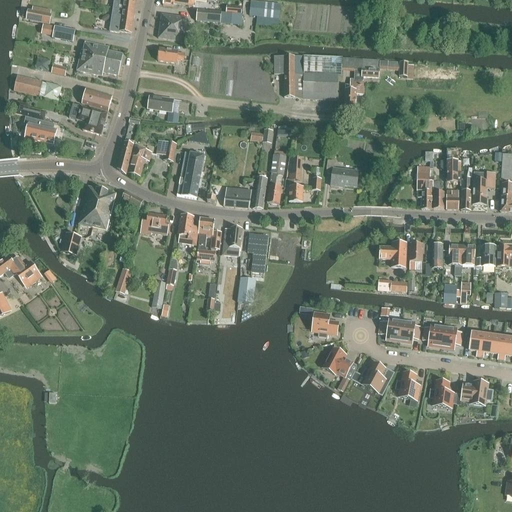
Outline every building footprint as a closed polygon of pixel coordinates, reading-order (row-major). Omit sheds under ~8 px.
[(114,0),(114,3),(113,9),(134,12),(135,0),(114,0)] [(194,0),(207,2),(206,0),(163,0),(163,6),(173,8),(173,5),(193,8),(194,0)] [(249,17),(257,17),(279,20),(281,6),(251,3),(249,17)] [(26,22),(44,25),(50,26),(52,15),(50,15),(51,11),(32,8),(32,11),(28,11),(26,22)] [(119,32),(131,34),(134,12),(113,9),(110,32),(119,34),(119,32)] [(242,16),(200,12),(197,11),(196,22),(241,27),(242,16)] [(183,43),(186,19),(161,15),(158,39),(183,43)] [(72,43),(73,41),(74,32),(55,28),(53,39),(72,43)] [(81,52),(80,58),(120,67),(122,56),(107,53),(108,49),(85,44),(83,52),(81,52)] [(177,61),(184,62),(185,55),(178,54),(178,53),(160,50),(158,62),(176,65),(177,61)] [(337,102),(337,95),(338,77),(342,77),(342,73),(342,60),(342,58),(303,57),(303,65),(303,58),(274,58),(274,76),(284,76),(284,99),(294,99),(302,101),(337,102)] [(77,72),(102,78),(103,74),(118,78),(120,67),(80,58),(77,72)] [(48,74),(51,62),(39,59),(36,71),(48,74)] [(345,86),(344,113),(355,114),(356,95),(363,96),(363,81),(363,78),(379,79),(379,71),(380,62),(362,61),(362,73),(354,72),(354,73),(354,81),(350,80),(350,86),(345,86)] [(388,63),(388,69),(400,69),(399,72),(399,77),(400,77),(407,78),(408,64),(400,63),(388,63)] [(53,66),(51,74),(64,77),(66,69),(53,66)] [(14,92),(39,98),(42,83),(17,77),(14,92)] [(46,84),(44,98),(59,101),(62,87),(46,84)] [(108,112),(112,98),(86,90),(82,105),(108,112)] [(150,98),(148,110),(172,114),(174,101),(150,98)] [(18,104),(15,115),(22,117),(44,122),(46,113),(28,109),(24,108),(25,105),(18,104)] [(105,123),(107,114),(90,109),(89,110),(81,107),(77,121),(85,124),(83,132),(101,137),(103,128),(104,128),(105,124),(105,123)] [(171,114),(169,123),(176,125),(178,115),(171,114)] [(57,131),(35,126),(36,121),(21,118),(19,128),(31,131),(39,133),(37,142),(54,145),(57,131)] [(263,143),(271,144),(275,144),(276,137),(272,136),(272,132),(264,131),(263,143)] [(205,133),(197,136),(199,141),(207,138),(205,133)] [(327,145),(333,146),(335,134),(329,133),(327,145)] [(251,141),(263,143),(263,136),(252,134),(251,141)] [(164,162),(173,163),(177,145),(159,142),(156,154),(165,156),(164,162)] [(126,176),(133,146),(124,144),(117,170),(126,176)] [(152,153),(135,149),(128,174),(140,177),(145,161),(149,163),(152,153)] [(179,186),(177,197),(196,201),(204,157),(191,155),(190,155),(185,154),(180,180),(179,186)] [(425,163),(433,163),(433,154),(425,154),(425,163)] [(511,155),(503,155),(501,180),(511,180),(511,155)] [(286,158),(274,157),(267,205),(279,206),(282,189),(275,188),(277,175),(284,176),(286,158)] [(356,189),(358,174),(333,170),(334,162),(327,162),(326,174),(332,175),(331,187),(339,188),(339,186),(356,189)] [(458,163),(447,163),(447,184),(461,184),(461,165),(458,165),(458,163)] [(434,179),(430,179),(430,168),(418,168),(417,183),(433,183),(434,183),(434,179)] [(461,212),(470,213),(472,179),(472,171),(468,171),(467,179),(466,193),(462,193),(461,212)] [(487,190),(495,191),(495,175),(474,174),(472,207),(486,207),(487,190)] [(298,182),(299,175),(290,175),(289,181),(289,188),(290,188),(289,204),(302,204),(303,188),(294,188),(294,182),(298,182)] [(257,179),(252,210),(263,210),(267,180),(257,179)] [(321,180),(313,180),(312,192),(320,192),(321,180)] [(422,210),(432,211),(432,193),(433,193),(433,191),(433,183),(417,183),(417,192),(422,192),(422,210)] [(434,211),(444,211),(444,194),(439,194),(439,191),(439,183),(434,183),(433,183),(433,191),(434,191),(434,211)] [(511,185),(502,185),(502,198),(501,198),(500,214),(511,214),(511,185)] [(79,226),(93,229),(102,192),(88,188),(79,226)] [(252,192),(226,190),(224,208),(249,210),(252,192)] [(116,195),(102,192),(93,229),(106,232),(116,195)] [(120,205),(118,210),(125,214),(135,197),(126,192),(120,204),(120,205)] [(446,211),(459,211),(459,192),(447,192),(446,211)] [(137,214),(143,201),(135,197),(125,214),(132,217),(134,212),(137,214)] [(167,218),(148,215),(147,221),(142,220),(140,235),(151,237),(151,235),(167,237),(169,225),(166,225),(167,218)] [(181,217),(178,236),(179,237),(178,244),(196,247),(199,228),(193,227),(194,219),(181,217)] [(125,228),(134,231),(138,221),(128,218),(125,228)] [(199,231),(199,237),(196,263),(200,263),(200,265),(210,266),(211,264),(214,265),(215,254),(208,253),(205,249),(206,239),(212,240),(211,250),(219,251),(221,234),(217,233),(218,231),(214,230),(215,222),(200,220),(199,231)] [(222,256),(239,258),(242,230),(231,229),(231,231),(225,231),(222,256)] [(127,253),(128,251),(132,236),(123,233),(121,237),(123,238),(119,250),(127,253)] [(63,244),(79,248),(81,238),(65,234),(63,244)] [(263,275),(267,238),(264,237),(249,236),(248,236),(246,254),(252,255),(250,274),(263,275)] [(79,248),(63,244),(61,253),(76,257),(79,248)] [(405,262),(406,245),(393,245),(393,250),(380,249),(379,261),(392,261),(392,269),(404,270),(405,261),(405,262)] [(409,271),(415,271),(422,271),(423,246),(410,245),(409,271)] [(442,270),(442,263),(443,246),(433,246),(432,264),(436,264),(436,270),(442,270)] [(449,247),(449,266),(455,267),(455,277),(461,277),(462,263),(462,256),(463,256),(463,247),(449,247)] [(475,248),(463,247),(463,256),(462,256),(462,263),(462,266),(471,267),(472,259),(474,259),(475,248)] [(476,268),(495,268),(496,248),(483,248),(482,260),(477,260),(476,268)] [(509,269),(509,268),(511,267),(511,249),(510,249),(498,248),(497,268),(509,269)] [(0,277),(5,274),(9,280),(16,275),(23,285),(23,284),(27,289),(41,279),(38,274),(31,263),(25,267),(18,258),(12,263),(8,258),(0,263),(0,277)] [(127,267),(125,271),(124,271),(117,294),(124,296),(132,273),(130,273),(132,269),(127,267)] [(170,270),(167,286),(162,312),(168,313),(173,288),(176,272),(170,270)] [(220,293),(220,280),(213,279),(212,292),(220,293)] [(251,281),(241,279),(238,304),(248,305),(251,281)] [(152,309),(161,310),(166,285),(156,283),(152,309)] [(407,284),(391,283),(390,293),(406,294),(407,284)] [(444,294),(444,300),(456,301),(456,291),(452,291),(452,294),(444,294)] [(51,310),(46,294),(33,299),(38,315),(51,310)] [(501,309),(507,309),(511,309),(511,299),(507,299),(507,295),(495,295),(494,309),(501,309)] [(213,313),(214,301),(215,301),(208,300),(206,312),(213,313)] [(60,305),(64,313),(73,309),(69,301),(60,305)] [(330,316),(314,314),(312,333),(319,334),(318,338),(327,340),(327,335),(337,337),(339,324),(328,322),(329,317),(330,316)] [(389,320),(388,324),(382,323),(381,336),(387,337),(386,342),(399,343),(402,322),(389,320)] [(399,343),(412,345),(413,340),(418,341),(420,328),(414,328),(415,324),(402,322),(399,343)] [(423,342),(429,343),(428,347),(441,349),(444,328),(431,326),(430,330),(424,329),(423,342)] [(457,330),(444,328),(441,349),(454,351),(455,346),(460,347),(462,334),(456,333),(457,330)] [(480,358),(480,353),(483,336),(472,334),(469,352),(477,353),(476,358),(480,358)] [(484,354),(491,355),(493,337),(483,336),(480,353),(480,358),(483,359),(484,354)] [(501,361),(502,356),(504,339),(493,337),(491,355),(498,356),(498,361),(501,361)] [(505,357),(511,357),(511,339),(504,339),(502,356),(501,361),(504,362),(505,357)] [(333,349),(322,369),(335,376),(336,374),(344,378),(337,390),(343,394),(349,381),(345,379),(353,364),(346,361),(346,362),(344,360),(346,356),(333,349)] [(378,395),(386,381),(385,381),(380,379),(385,369),(374,363),(369,372),(365,370),(361,377),(365,379),(362,386),(378,395)] [(398,399),(417,403),(420,387),(419,387),(419,388),(414,387),(416,376),(403,374),(401,383),(397,382),(396,390),(400,391),(398,399)] [(452,410),(454,394),(453,394),(453,395),(448,394),(449,384),(436,382),(435,392),(431,391),(429,399),(434,400),(433,407),(452,410)] [(492,402),(493,392),(487,391),(488,385),(473,383),(473,387),(471,387),(471,386),(463,385),(461,402),(471,403),(470,405),(485,407),(486,401),(492,402)] [(498,481),(495,504),(511,506),(511,482),(508,482),(498,481)]
